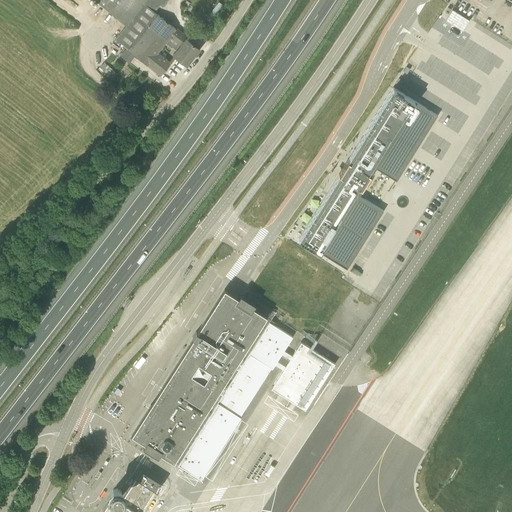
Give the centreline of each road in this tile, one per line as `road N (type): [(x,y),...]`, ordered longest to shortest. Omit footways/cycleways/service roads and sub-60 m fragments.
road 1 (motorway): [(0,436),(328,0)]
road 2 (tertiary): [(63,436),(100,364),(369,0)]
road 3 (motorway): [(280,0),(177,152),(0,384)]
road 4 (unclassified): [(0,255),(169,91),(244,0)]
